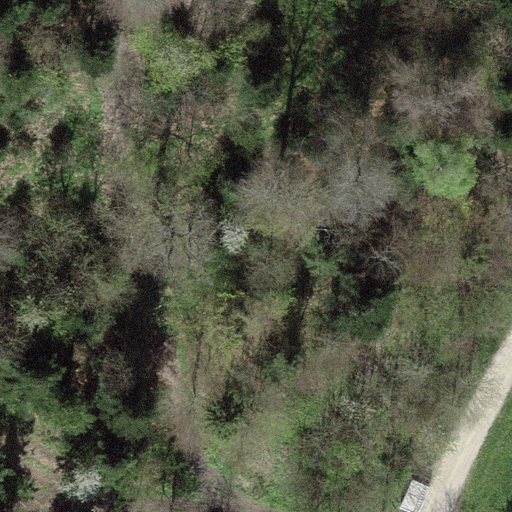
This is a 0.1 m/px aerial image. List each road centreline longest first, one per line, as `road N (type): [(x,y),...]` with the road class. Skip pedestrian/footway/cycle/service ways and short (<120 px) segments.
road 1 (track): [(162,511),(0,455)]
road 2 (track): [(447,511),(511,396)]
